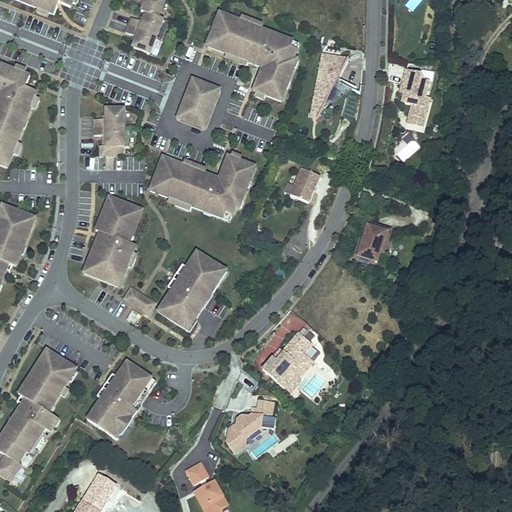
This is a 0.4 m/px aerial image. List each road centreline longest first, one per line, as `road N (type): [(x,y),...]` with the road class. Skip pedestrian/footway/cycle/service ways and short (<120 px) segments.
road 1 (residential): [(54,280),(161,349),(207,355),(245,337),(292,293),(347,195),(375,91),(376,0)]
road 2 (unclassified): [(311,511),(397,400),(438,317),(511,107)]
road 3 (residential): [(176,96),(192,54),(234,69),(203,152),(160,136)]
road 4 (residential): [(84,63),(73,97),(73,202),(54,280)]
road 5 (unknown): [(49,511),(65,482),(92,462),(145,493),(155,511)]
